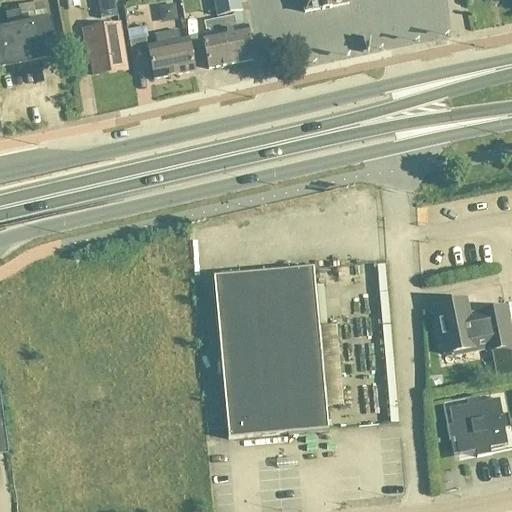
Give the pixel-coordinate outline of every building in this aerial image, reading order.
[(113,0),(96,0),(100,20),(116,18),(113,0)] [(212,0),(216,19),(241,14),(238,0),(212,0)] [(299,0),(302,16),(346,8),(344,0),(299,0)] [(0,71),(51,61),(45,27),(34,29),(31,9),(30,8),(16,11),(16,15),(2,18),(6,35),(0,35),(0,71)] [(204,33),(209,32),(210,38),(200,40),(207,74),(253,65),(245,30),(236,32),(233,19),(203,24),(204,33)] [(124,74),(116,28),(84,34),(87,48),(83,48),(86,66),(89,66),(92,80),(124,74)] [(344,31),(314,38),(321,66),(350,59),(344,31)] [(152,85),(191,78),(192,78),(186,44),(178,46),(176,36),(154,40),(156,50),(146,52),(152,85)] [(227,443),(328,434),(312,271),(212,281),(227,443)] [(172,293),(18,309),(29,429),(34,428),(36,447),(31,447),(32,463),(187,448),(172,293)] [(465,302),(433,308),(444,357),(473,351),(474,355),(485,352),(485,354),(511,348),(511,345),(504,310),(477,315),(478,317),(469,319),(465,302)] [(477,461),(492,458),(492,456),(491,457),(490,451),(507,447),(504,432),(510,431),(511,431),(508,416),(507,417),(502,418),(499,402),(480,406),(479,401),(480,401),(480,400),(465,403),(465,404),(466,404),(467,408),(448,412),(452,429),(447,430),(447,429),(446,429),(449,444),(450,444),(450,443),(455,442),(459,457),(476,454),(477,459),(477,461)]
